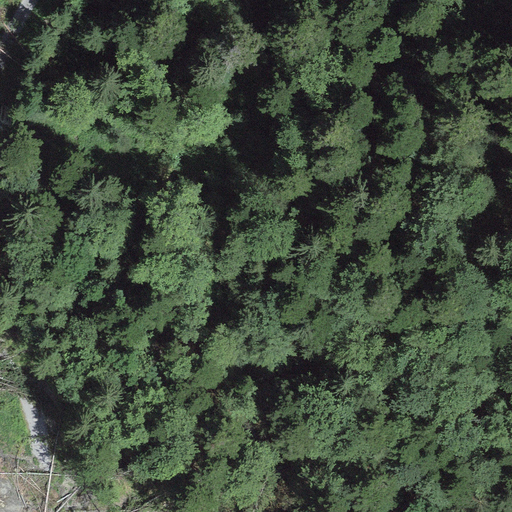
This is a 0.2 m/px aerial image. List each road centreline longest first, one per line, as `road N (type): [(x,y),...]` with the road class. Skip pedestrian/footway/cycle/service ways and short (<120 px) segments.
road 1 (track): [(407,0),(372,93),(369,132),(382,175),(400,192),(443,208),(511,221)]
road 2 (track): [(37,511),(38,420),(0,353)]
